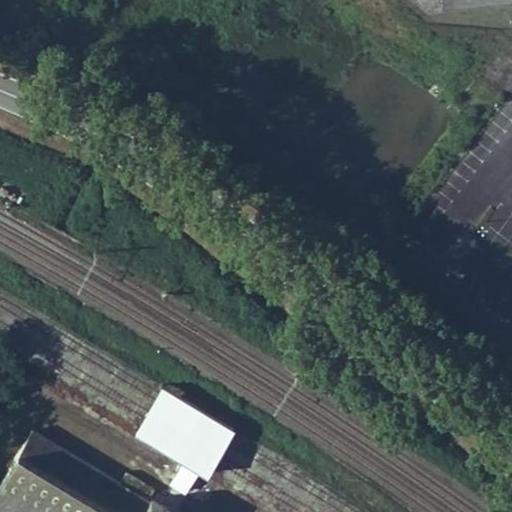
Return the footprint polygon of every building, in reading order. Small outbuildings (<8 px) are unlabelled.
[(29,0),(0,0),(0,38),(10,42),(29,0)] [(33,33),(70,55),(84,33),(62,20),(66,15),(50,5),(33,33)] [(87,28),(66,15),(62,20),(84,33),(87,28)] [(244,429),(164,383),(156,395),(146,413),(139,425),(195,457),(182,480),(198,489),(211,466),(219,471),(225,460),(235,443),(244,429)] [(0,490),(0,511),(169,511),(172,509),(46,423),(0,490)]
